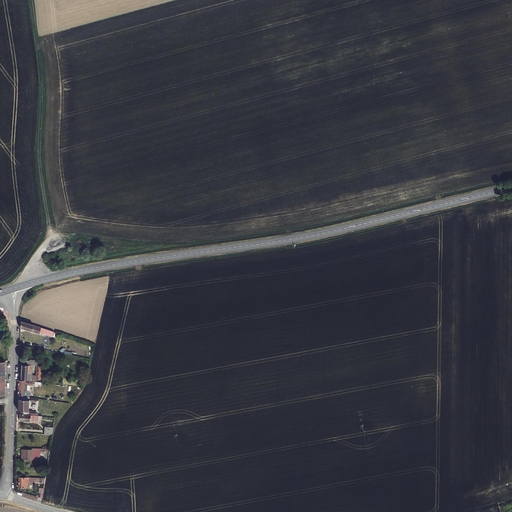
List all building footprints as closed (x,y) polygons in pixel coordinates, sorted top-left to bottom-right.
[(56,336),(57,331),(25,321),(23,321),(22,328),(42,334),(43,332),(56,336)] [(24,362),(22,378),(35,380),(35,374),(39,375),(40,366),(34,365),(34,363),(24,362)] [(19,377),(18,395),(26,395),(26,397),(31,398),(31,385),(35,385),(35,383),(37,383),(37,381),(35,380),(22,378),(19,377)] [(32,453),(24,453),(23,463),(39,464),(39,459),(32,459),(32,453)] [(47,484),(48,479),(21,478),(21,489),(30,489),(30,484),(47,484)]
